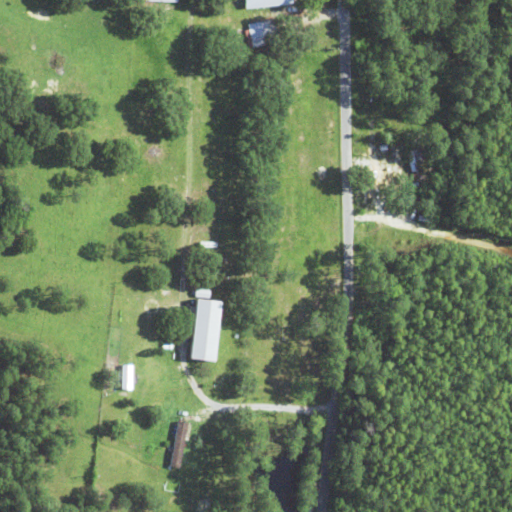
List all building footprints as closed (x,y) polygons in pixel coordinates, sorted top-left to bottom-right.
[(244,0),(244,1),(242,1),(243,10),(291,5),(290,0),(244,0)] [(294,17),(301,10),(316,24),(309,31),(294,17)] [(271,41),(246,46),(243,28),(248,27),(247,22),(272,17),(277,41),(271,42),(271,41)] [(188,233),(188,228),(214,231),(214,236),(188,233)] [(188,355),(191,327),(185,326),(187,304),(194,305),(195,296),(219,298),(212,358),(188,355)] [(169,465),(177,419),(186,421),(178,467),(169,465)]
